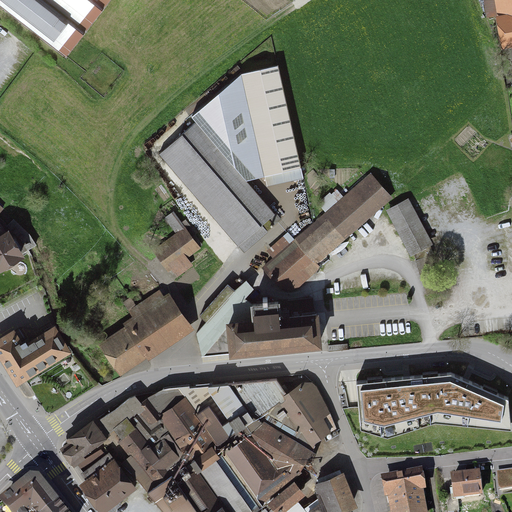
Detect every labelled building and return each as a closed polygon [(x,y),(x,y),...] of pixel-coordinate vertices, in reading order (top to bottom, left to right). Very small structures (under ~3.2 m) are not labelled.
[(0,0),(0,5),(68,58),(112,0),(0,0)] [(511,0),(494,0),(498,18),(497,18),(502,50),(511,48),(511,0)] [(279,65),(243,73),(265,175),(302,167),(279,65)] [(191,116),(196,121),(248,180),(265,175),(243,73),(191,116)] [(157,155),(237,246),(261,225),(266,230),(281,217),(248,180),(196,121),(157,155)] [(285,294),(394,199),(372,174),(264,270),(285,294)] [(406,201),(391,209),(414,252),(429,244),(406,201)] [(7,228),(0,232),(0,269),(23,257),(7,228)] [(174,271),(179,278),(193,268),(189,261),(202,252),(187,231),(154,254),(169,275),(174,271)] [(414,252),(416,260),(430,256),(434,253),(429,244),(414,252)] [(430,256),(416,260),(427,294),(441,289),(430,256)] [(233,289),(227,284),(200,315),(207,321),(233,289)] [(99,344),(120,376),(189,328),(168,297),(99,344)] [(232,324),(232,335),(226,335),(227,352),(321,344),(319,328),(318,317),(318,310),(300,311),(300,319),(276,321),(275,306),(249,308),(251,323),(232,324)] [(14,328),(0,335),(0,358),(15,384),(69,352),(53,325),(23,343),(14,328)] [(465,381),(450,375),(407,379),(359,384),(362,426),(388,434),(435,419),(509,427),(507,399),(465,381)] [(134,396),(109,418),(157,482),(147,491),(165,511),(254,511),(264,504),(266,507),(260,511),(276,511),(300,492),(294,483),(283,492),(280,489),(302,472),(318,437),(337,429),(316,386),(288,396),(278,383),(160,390),(144,405),(134,396)] [(73,443),(65,448),(75,462),(84,456),(81,452),(107,433),(96,418),(70,438),(73,443)] [(109,451),(82,470),(110,511),(114,510),(110,505),(135,488),(109,451)] [(305,511),(302,507),(295,511),(344,511),(344,508),(353,503),(339,471),(314,480),(320,497),(307,511),(305,511)] [(511,471),(497,474),(499,490),(511,488),(511,471)] [(387,495),(390,511),(426,511),(422,489),(425,488),(423,472),(380,479),(383,495),(387,495)] [(448,511),(456,511),(458,511),(456,497),(481,493),(478,473),(450,476),(452,494),(446,495),(448,511)] [(31,478),(0,502),(0,511),(46,511),(57,504),(37,479),(31,478)]
